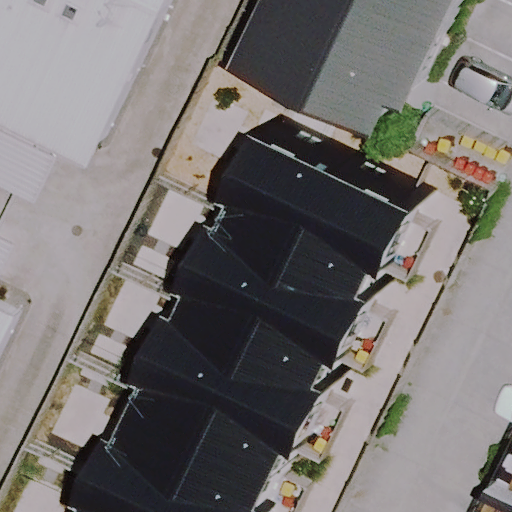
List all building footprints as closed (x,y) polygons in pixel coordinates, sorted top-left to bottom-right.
[(94,159),(175,2),(176,0),(0,0),(0,183),(39,203),(68,146),(94,159)] [(280,0),(249,65),(392,133),(409,98),(424,106),(475,0),(280,0)] [(301,511),(449,213),(274,127),(83,511),(301,511)] [(0,350),(18,312),(0,302),(0,350)] [(511,511),(511,475),(493,511),(511,511)]
